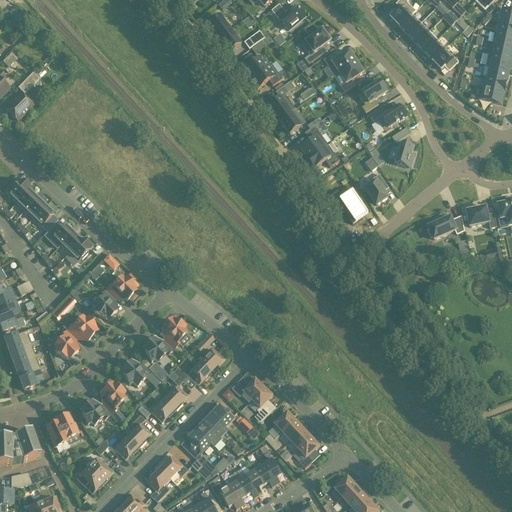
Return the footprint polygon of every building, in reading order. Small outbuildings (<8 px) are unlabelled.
[(229,0),(226,0),(218,7),(222,12),(232,4),(229,0)] [(257,0),(265,8),(274,0),(257,0)] [(412,16),(416,13),(407,4),(410,1),(408,0),(401,0),(396,5),(400,10),(390,19),(399,28),(412,16)] [(478,0),(476,3),(489,16),(496,9),(491,5),(495,0),(478,0)] [(457,5),(453,1),(448,6),(452,10),(457,5)] [(436,10),(444,18),(449,13),(441,5),(436,10)] [(286,16),(279,6),(272,12),(279,21),(289,32),(305,18),(296,8),(286,16)] [(462,9),(457,14),(461,18),(466,13),(462,9)] [(511,14),(503,12),(500,24),(511,26),(511,14)] [(458,21),(450,13),(445,18),(443,20),(451,28),(456,24),(458,21)] [(420,25),(412,16),(399,28),(407,37),(420,25)] [(220,18),(210,26),(220,40),(231,32),(220,18)] [(461,18),(461,19),(458,21),(456,24),(460,28),(465,22),(461,18)] [(243,23),(248,31),(256,25),(249,19),(243,23)] [(511,26),(500,24),(498,35),(511,38),(511,26)] [(420,25),(407,37),(416,46),(429,33),(420,25)] [(470,28),(462,35),(466,39),(474,32),(470,28)] [(323,31),(302,46),(310,57),(305,61),(309,66),(323,56),(319,51),(331,43),(323,31)] [(231,32),(220,40),(230,54),(241,46),(231,32)] [(253,38),(258,45),(264,40),(260,33),(253,38)] [(429,33),(416,46),(424,54),(437,42),(429,33)] [(277,35),(271,40),(278,47),(284,42),(277,35)] [(511,38),(498,35),(495,46),(511,49),(511,38)] [(445,50),(437,42),(424,54),(432,63),(445,50)] [(262,43),(251,50),(255,56),(265,48),(262,43)] [(493,57),(511,61),(511,59),(511,49),(495,46),(493,57)] [(20,51),(17,48),(2,63),(9,69),(17,60),(14,57),(20,51)] [(445,50),(432,63),(441,72),(445,68),(449,73),(458,64),(445,50)] [(339,75),(357,64),(350,53),(338,61),(334,55),(324,61),(328,68),(329,67),(335,78),(340,75),(339,75)] [(493,57),(488,56),(486,68),(490,69),(491,68),(509,73),(511,61),(493,57)] [(262,59),(243,72),(251,82),(269,68),(262,59)] [(357,64),(339,75),(340,75),(346,85),(341,88),(345,94),(355,87),(352,82),(364,74),(357,64)] [(269,68),(251,82),(258,91),(269,83),(273,88),(283,81),(271,66),(269,68)] [(488,79),(507,84),(509,73),(491,68),(490,69),(488,79)] [(313,74),(310,70),(305,74),(308,78),(313,74)] [(18,89),(22,94),(24,96),(39,80),(33,74),(18,89)] [(0,99),(9,91),(1,83),(5,80),(0,75),(0,99)] [(488,79),(483,78),(481,90),(504,95),(507,84),(488,79)] [(359,95),(374,84),(372,82),(357,93),(359,95)] [(380,83),(358,97),(365,107),(362,109),(366,115),(378,107),(375,102),(387,94),(380,83)] [(504,95),(481,90),(478,101),(502,106),(504,95)] [(17,123),(32,108),(20,96),(5,111),(17,123)] [(280,100),(270,108),(280,122),(290,114),(280,100)] [(89,104),(81,111),(92,125),(101,119),(89,104)] [(406,119),(399,108),(387,116),(384,111),(373,118),(377,123),(382,120),(389,131),(406,119)] [(81,111),(73,117),(85,132),(92,125),(81,111)] [(290,114),(280,122),(290,136),(301,128),(290,114)] [(328,118),(331,123),(337,119),(334,114),(328,118)] [(73,117),(65,123),(77,138),(85,132),(73,117)] [(316,118),(312,122),(315,127),(320,123),(316,118)] [(65,123),(57,130),(69,145),(77,138),(65,123)] [(69,145),(57,130),(49,136),(61,151),(69,145)] [(410,135),(407,130),(392,139),(396,145),(410,135)] [(61,151),(49,136),(40,143),(52,158),(61,151)] [(321,136),(301,151),(308,161),(328,146),(321,136)] [(119,143),(106,156),(114,164),(126,150),(119,143)] [(402,144),(395,166),(411,171),(414,161),(415,159),(415,158),(414,158),(412,157),(415,147),(402,144)] [(374,150),(371,145),(366,148),(369,153),(374,150)] [(328,146),(308,161),(315,170),(335,156),(328,146)] [(134,158),(126,150),(114,164),(121,171),(134,158)] [(114,164),(106,156),(93,169),(101,177),(114,164)] [(372,161),(366,165),(372,173),(377,169),(372,161)] [(121,171),(114,164),(101,177),(109,184),(121,171)] [(101,177),(93,169),(81,183),(88,190),(101,177)] [(380,176),(363,187),(376,207),(388,199),(384,193),(386,192),(382,185),(384,183),(380,176)] [(101,177),(88,190),(96,197),(109,184),(101,177)] [(8,189),(11,192),(7,196),(17,205),(30,191),(31,190),(21,181),(20,183),(16,187),(14,184),(14,185),(13,184),(8,189)] [(154,183),(148,191),(163,202),(169,194),(154,183)] [(338,193),(329,199),(337,210),(343,206),(348,213),(345,216),(352,226),(356,224),(369,216),(367,214),(366,212),(369,211),(369,210),(362,199),(359,201),(350,189),(340,196),(340,195),(338,193)] [(30,191),(17,205),(24,212),(37,200),(33,196),(34,195),(30,191)] [(163,202),(148,191),(142,200),(157,211),(163,202)] [(37,200),(24,212),(33,220),(46,207),(41,203),(37,200)] [(157,211),(142,200),(136,208),(151,219),(157,211)] [(498,207),(501,221),(507,220),(509,228),(511,227),(511,201),(507,202),(508,205),(498,207)] [(50,211),(46,207),(33,220),(41,229),(54,216),(49,212),(50,211)] [(151,219),(136,208),(130,216),(145,227),(151,219)] [(488,217),(486,209),(479,210),(473,211),(467,213),(470,229),(489,225),(490,231),(497,229),(494,215),(488,217)] [(145,227),(130,216),(124,225),(139,236),(145,227)] [(464,233),(461,219),(452,223),(451,219),(443,222),(442,222),(436,224),(437,225),(429,229),(430,231),(428,232),(431,240),(433,239),(434,241),(455,232),(457,236),(464,233)] [(190,227),(203,241),(211,234),(198,220),(190,227)] [(64,226),(57,233),(54,229),(45,238),(57,251),(61,247),(60,247),(73,234),(69,231),(70,230),(65,225),(64,226)] [(203,241),(190,227),(183,234),(196,248),(203,241)] [(77,238),(73,234),(60,247),(61,247),(68,255),(81,241),(77,237),(77,238)] [(183,234),(175,241),(188,255),(196,248),(183,234)] [(82,240),(81,241),(68,255),(77,264),(81,260),(82,261),(87,255),(86,255),(90,251),(91,249),(82,240)] [(175,241),(168,248),(181,262),(188,255),(175,241)] [(181,262),(168,248),(160,255),(173,269),(181,262)] [(110,256),(104,262),(114,272),(120,267),(110,256)] [(103,274),(97,268),(89,277),(95,282),(103,274)] [(233,290),(244,276),(236,269),(225,283),(233,290)] [(325,270),(308,279),(312,287),(330,278),(325,270)] [(244,276),(233,290),(241,297),(253,282),(244,276)] [(111,286),(105,292),(114,301),(119,296),(127,303),(134,292),(127,280),(124,282),(121,279),(113,288),(111,286)] [(4,282),(3,281),(0,282),(0,297),(9,293),(4,282)] [(29,283),(16,289),(21,298),(33,291),(29,283)] [(233,290),(225,283),(213,298),(222,305),(233,290)] [(233,290),(222,305),(230,311),(241,297),(233,290)] [(82,302),(81,297),(75,292),(70,298),(78,305),(82,302)] [(109,306),(114,301),(105,292),(99,298),(101,300),(93,309),(96,311),(94,315),(105,321),(116,314),(109,306)] [(0,297),(0,310),(13,305),(9,293),(0,297)] [(0,322),(18,316),(13,305),(0,310),(0,321),(0,322)] [(35,309),(38,315),(43,313),(41,307),(35,309)] [(57,310),(51,316),(56,322),(63,315),(57,310)] [(48,318),(46,314),(36,322),(38,325),(48,318)] [(22,327),(18,316),(0,322),(0,328),(3,335),(22,327)] [(72,326),(66,332),(75,341),(80,336),(88,343),(95,332),(88,320),(85,322),(82,319),(74,328),(72,326)] [(169,338),(164,343),(173,352),(179,346),(177,344),(185,335),(183,333),(185,329),(173,323),(162,330),(169,338)] [(5,341),(9,352),(30,345),(28,337),(34,335),(34,334),(40,332),(39,328),(32,331),(5,341)] [(70,346),(75,341),(66,332),(60,338),(62,340),(54,349),(57,351),(55,355),(66,361),(78,354),(70,346)] [(173,352),(164,343),(159,348),(152,341),(151,341),(144,352),(151,364),(154,362),(157,364),(165,356),(167,358),(173,352)] [(30,345),(9,352),(13,364),(35,356),(32,349),(38,347),(37,343),(31,345),(30,345)] [(200,354),(205,349),(201,345),(196,350),(200,354)] [(303,371),(317,358),(310,350),(295,363),(303,371)] [(213,352),(200,365),(211,375),(217,369),(217,368),(224,361),(223,360),(222,361),(213,352)] [(35,356),(13,364),(17,375),(39,367),(36,361),(43,359),(41,355),(35,357),(35,356)] [(317,358),(303,371),(310,378),(324,366),(317,358)] [(141,366),(137,371),(129,364),(122,375),(129,387),(132,385),(137,389),(150,375),(141,366)] [(148,371),(161,383),(167,377),(155,364),(148,371)] [(205,382),(211,375),(200,365),(187,378),(197,387),(196,388),(197,388),(204,381),(205,382)] [(330,373),(324,366),(310,378),(316,386),(330,373)] [(39,369),(39,367),(17,375),(24,393),(34,389),(32,383),(41,379),(38,373),(46,370),(45,367),(39,369)] [(177,370),(173,375),(178,379),(182,384),(187,379),(177,370)] [(330,373),(316,386),(324,394),(338,381),(330,373)] [(182,384),(178,379),(173,375),(172,374),(168,378),(174,384),(178,388),(182,384)] [(251,386),(244,379),(236,387),(252,402),(264,390),(256,381),(251,386)] [(113,387),(101,394),(108,402),(102,407),(111,416),(117,411),(115,409),(124,401),(122,398),(124,395),(113,387)] [(176,389),(164,402),(175,413),(181,406),(180,405),(187,398),(186,398),(176,389)] [(273,398),(264,390),(252,402),(260,411),(258,413),(260,415),(256,420),(262,425),(272,415),(264,407),(273,398)] [(134,397),(141,404),(144,401),(137,394),(134,397)] [(168,419),(175,413),(164,402),(151,415),(161,424),(160,425),(161,425),(168,418),(168,419)] [(111,416),(102,407),(97,412),(90,404),(82,415),(87,426),(91,425),(94,428),(103,420),(104,422),(111,416)] [(221,407),(213,416),(225,428),(234,420),(230,416),(231,414),(230,414),(227,411),(226,412),(221,407)] [(249,420),(254,414),(247,407),(241,413),(249,420)] [(145,421),(150,417),(141,408),(137,412),(145,421)] [(283,435),(296,423),(288,414),(275,426),(283,435)] [(204,425),(217,437),(225,428),(213,416),(204,425)] [(67,417),(56,422),(67,444),(66,442),(76,437),(67,417)] [(135,432),(128,439),(139,450),(145,443),(144,443),(151,435),(150,436),(140,426),(144,423),(139,418),(131,427),(135,432)] [(253,429),(244,420),(238,426),(248,435),(253,429)] [(67,444),(56,422),(57,425),(47,430),(56,449),(58,455),(69,450),(67,444)] [(296,423),(283,435),(290,443),(303,431),(296,423)] [(217,437),(204,425),(196,433),(209,446),(217,437)] [(303,431),(290,443),(298,451),(298,452),(311,439),(303,431)] [(0,466),(11,467),(11,466),(22,464),(22,465),(36,460),(33,451),(37,450),(31,433),(14,440),(14,441),(11,441),(11,440),(0,440),(0,466)] [(200,454),(209,446),(196,433),(188,442),(192,447),(191,448),(192,448),(195,451),(194,451),(196,450),(200,454)] [(270,446),(276,441),(271,436),(266,441),(270,446)] [(132,456),(139,450),(128,439),(115,452),(125,462),(124,462),(124,463),(131,456),(132,456)] [(298,452),(298,451),(295,454),(303,462),(300,465),(306,470),(312,465),(307,460),(319,448),(311,439),(298,452)] [(276,441),(270,446),(275,452),(281,447),(276,441)] [(109,448),(104,444),(95,453),(100,457),(109,448)] [(232,452),(237,457),(242,452),(236,447),(232,452)] [(286,453),(281,458),(286,463),(291,458),(286,453)] [(269,463),(264,467),(276,487),(280,484),(277,479),(282,476),(268,454),(264,457),(269,463)] [(203,468),(207,463),(202,457),(197,462),(203,468)] [(182,478),(187,473),(173,459),(174,458),(167,465),(166,464),(160,470),(170,481),(178,474),(182,478)] [(97,460),(87,471),(103,486),(108,482),(107,481),(113,474),(112,475),(97,460)] [(197,473),(202,468),(197,462),(192,468),(197,473)] [(213,478),(219,474),(207,463),(203,468),(202,468),(213,478)] [(272,489),(276,487),(264,467),(258,470),(254,463),(251,465),(265,487),(269,485),(272,489)] [(68,470),(66,464),(60,467),(63,473),(68,470)] [(260,490),(265,487),(251,465),(247,468),(251,474),(246,477),(259,497),(262,495),(260,490)] [(44,479),(50,478),(49,468),(40,469),(41,474),(44,474),(44,479)] [(157,504),(169,492),(165,487),(170,481),(160,470),(153,477),(154,478),(147,485),(148,484),(157,493),(151,499),(157,504)] [(299,470),(295,474),(299,479),(304,476),(299,470)] [(98,491),(103,486),(87,471),(77,481),(92,496),(91,496),(91,497),(98,490),(98,491)] [(254,500),(259,497),(246,477),(241,481),(237,474),(233,476),(247,498),(251,496),(254,500)] [(242,501),(247,498),(233,476),(229,479),(233,485),(228,488),(241,508),(245,506),(242,501)] [(11,490),(20,490),(31,486),(28,477),(11,480),(11,490)] [(343,500),(356,488),(348,479),(335,491),(343,500)] [(45,489),(53,485),(51,480),(43,483),(45,489)] [(236,511),(241,508),(228,488),(223,492),(219,485),(215,487),(229,509),(233,507),(236,511)] [(37,492),(35,486),(29,488),(31,494),(37,492)] [(356,488),(343,500),(350,508),(364,496),(356,488)] [(12,494),(0,493),(0,506),(6,507),(11,507),(12,494)] [(205,503),(200,506),(203,511),(216,511),(205,494),(201,496),(205,503)] [(123,511),(139,511),(145,507),(135,497),(136,497),(135,496),(128,503),(121,509),(123,511)] [(363,511),(371,505),(364,496),(350,508),(353,511),(363,511)] [(60,511),(55,499),(42,504),(44,511),(60,511)] [(203,511),(200,506),(195,509),(189,499),(185,502),(187,505),(191,511),(203,511)]
